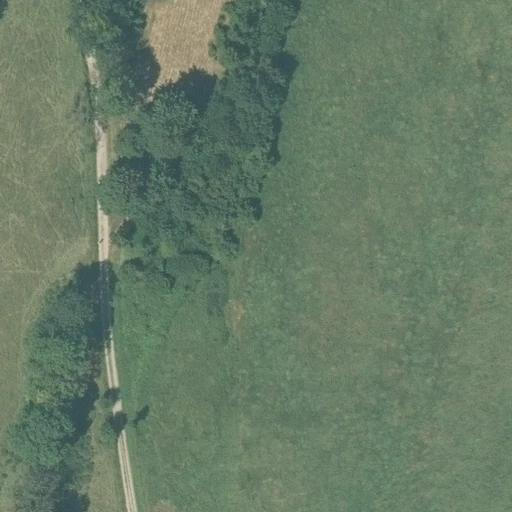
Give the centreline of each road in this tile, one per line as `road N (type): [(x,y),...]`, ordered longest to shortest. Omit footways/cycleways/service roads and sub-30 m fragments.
road 1 (track): [(101,251),(130,511)]
road 2 (track): [(76,0),(97,112),(101,251)]
road 3 (track): [(101,251),(134,196),(232,89)]
